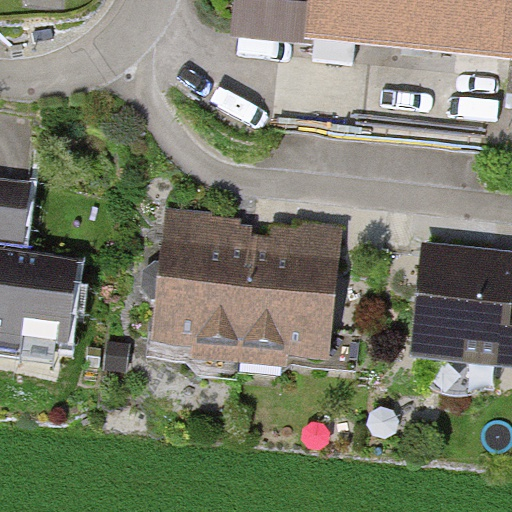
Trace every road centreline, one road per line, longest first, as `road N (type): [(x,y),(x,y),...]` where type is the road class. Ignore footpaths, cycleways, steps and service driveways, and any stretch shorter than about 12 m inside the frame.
road 1 (residential): [(118,54),(139,97),(181,150),(231,180),(511,212)]
road 2 (residential): [(118,54),(76,78),(0,83)]
